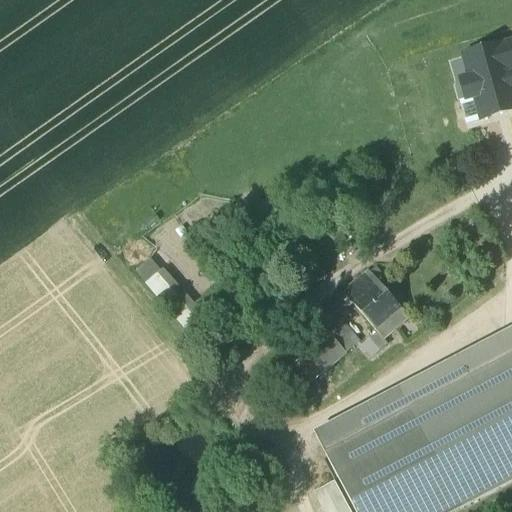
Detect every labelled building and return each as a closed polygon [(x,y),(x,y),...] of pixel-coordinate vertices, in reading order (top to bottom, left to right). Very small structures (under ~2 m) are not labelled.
[(476,100),(482,122),(511,112),(511,84),(508,73),(511,72),(511,44),(464,59),(470,80),(462,83),(467,102),(476,100)] [(205,194),(180,215),(202,241),(226,220),(205,194)] [(151,285),(188,329),(203,316),(167,272),(151,285)] [(400,310),(368,275),(344,295),(376,331),(400,310)] [(410,320),(400,310),(376,331),(377,333),(385,342),(410,320)] [(343,320),(294,361),(316,386),(364,344),(343,320)] [(385,342),(377,333),(360,348),(372,362),(390,347),(385,342)] [(511,357),(325,456),(354,511),(451,511),(511,480),(511,357)]
